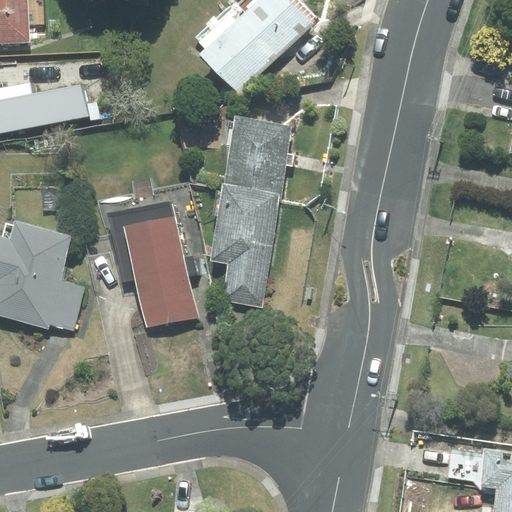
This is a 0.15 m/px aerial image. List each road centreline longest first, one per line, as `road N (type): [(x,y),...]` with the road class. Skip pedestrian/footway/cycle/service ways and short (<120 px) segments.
road 1 (secondary): [(427,0),(374,187),(372,346),(352,433)]
road 2 (residential): [(0,470),(211,431),(352,433)]
